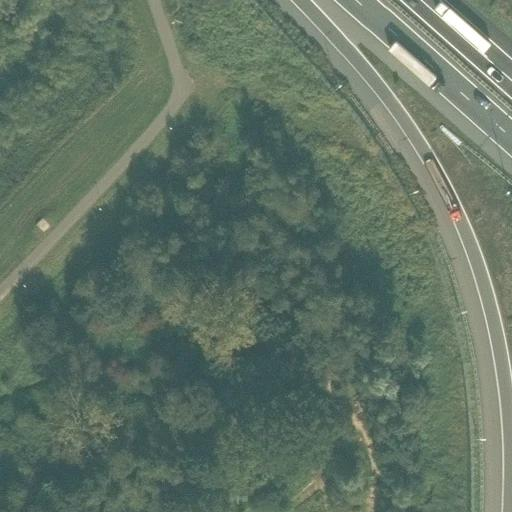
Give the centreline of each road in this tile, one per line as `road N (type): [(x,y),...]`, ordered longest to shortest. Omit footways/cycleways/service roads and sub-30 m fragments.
road 1 (motorway): [(296,0),(404,120),(468,238),(510,417),(507,511)]
road 2 (motorway): [(358,0),(511,137)]
road 3 (motorway): [(511,82),(419,0)]
